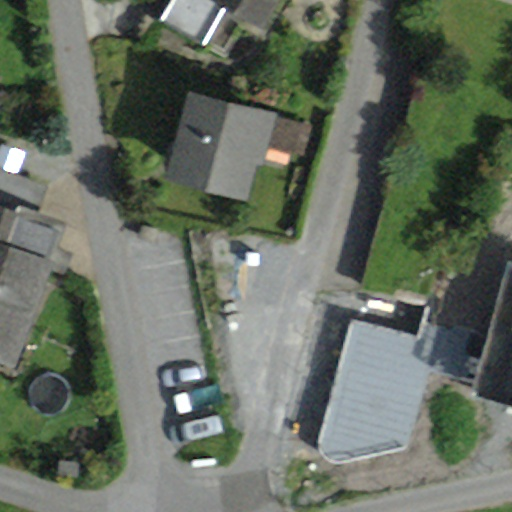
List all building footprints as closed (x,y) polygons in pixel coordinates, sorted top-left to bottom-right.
[(227,60),(250,21),(261,27),(276,0),(170,0),(160,20),(227,60)] [(427,308),(487,87),(429,71),(369,292),(427,308)] [(240,184),(249,150),(262,154),(266,139),(300,149),(305,130),(196,99),(177,167),(240,184)] [(0,335),(14,341),(56,227),(32,218),(43,188),(0,171),(0,335)] [(511,293),(485,389),(511,396),(511,293)] [(0,355),(8,358),(14,341),(0,335),(0,355)]
